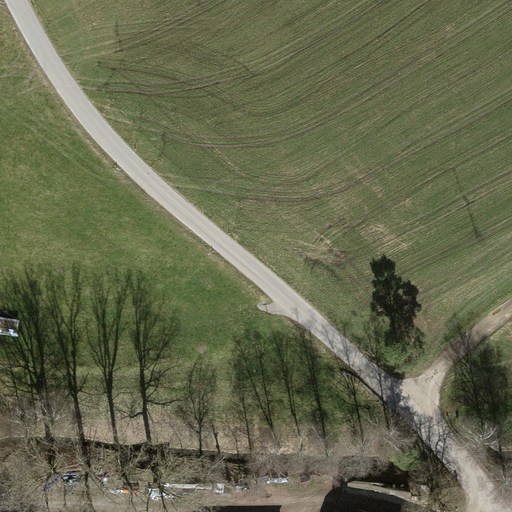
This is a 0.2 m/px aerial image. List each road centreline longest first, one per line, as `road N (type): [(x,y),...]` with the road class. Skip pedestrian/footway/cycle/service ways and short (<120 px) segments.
road 1 (tertiary): [(15,0),(53,69),(112,148),(414,409),(486,497)]
road 2 (track): [(414,511),(354,498),(118,498)]
road 3 (track): [(511,306),(459,349),(414,409)]
